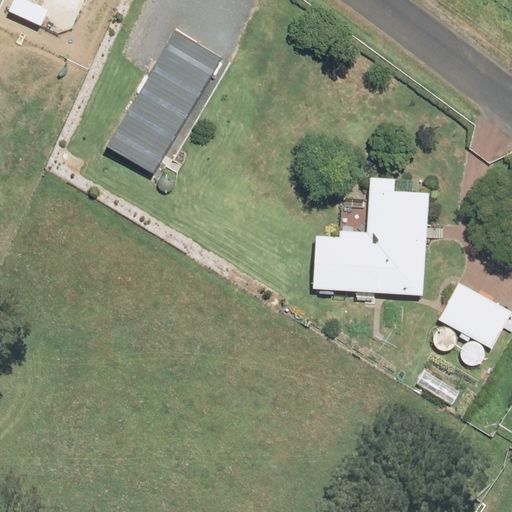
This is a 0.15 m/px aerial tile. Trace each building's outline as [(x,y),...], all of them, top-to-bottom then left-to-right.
[(48,14),(20,0),(15,0),(9,14),(41,30),(48,14)] [(222,63),(177,36),(109,150),(154,177),(222,63)] [(361,225),(369,226),(368,238),(341,237),(340,243),(317,242),(314,292),(357,294),(357,303),(376,304),(376,295),(420,297),(426,197),(394,195),(395,183),(371,182),(370,202),(362,202),(361,225)] [(510,317),(458,288),(441,321),(493,349),(510,317)] [(493,368),(494,362),(493,357),(491,352),(487,348),(482,345),(477,344),(471,344),(466,347),(462,350),(459,355),(458,361),(459,367),(461,372),(465,376),(470,379),(475,380),(481,379),(486,377),(490,373),(493,368)]
